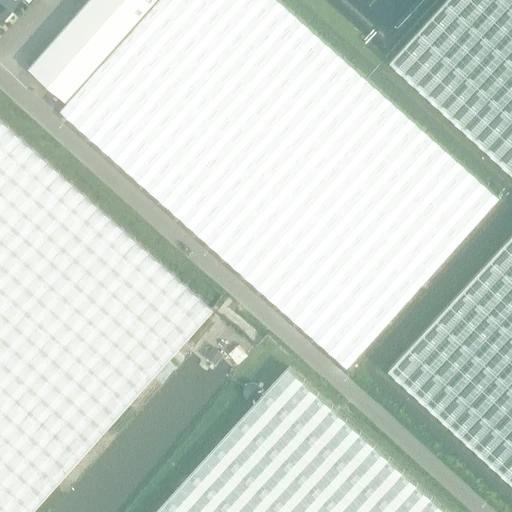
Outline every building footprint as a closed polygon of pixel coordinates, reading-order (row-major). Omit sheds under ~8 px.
[(0,0),(0,18),(2,20),(20,0),(0,0)] [(91,0),(30,68),(69,102),(161,0),(91,0)] [(161,0),(69,102),(62,110),(348,366),(502,198),(280,0),(161,0)] [(511,0),(443,0),(389,60),(511,172),(511,233),(387,370),(511,484),(511,0)] [(0,511),(27,511),(211,308),(0,120),(0,511)] [(440,511),(287,367),(154,511),(440,511)]
